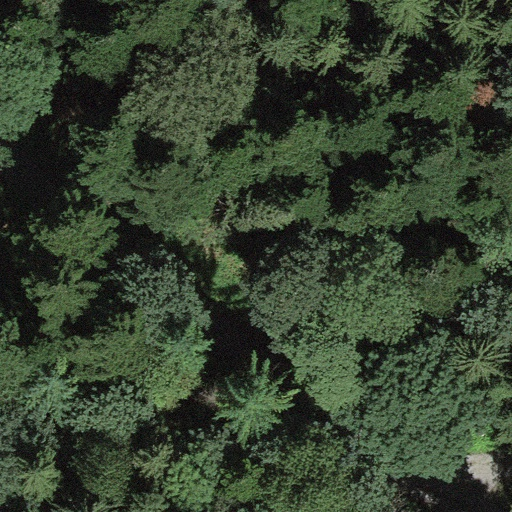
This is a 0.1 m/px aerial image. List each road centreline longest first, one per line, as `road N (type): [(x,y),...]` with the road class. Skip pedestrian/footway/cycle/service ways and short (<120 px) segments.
road 1 (track): [(485,511),(391,457),(299,385),(0,132)]
road 2 (track): [(0,437),(511,460)]
